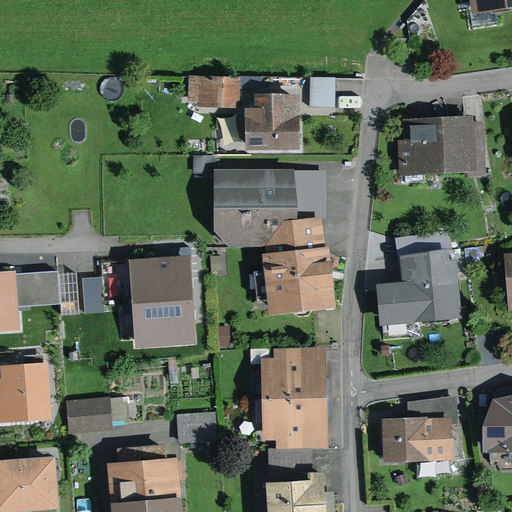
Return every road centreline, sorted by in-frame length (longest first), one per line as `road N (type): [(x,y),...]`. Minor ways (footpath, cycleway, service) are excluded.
road 1 (residential): [(351,391),(350,309),(374,93)]
road 2 (residential): [(351,391),(511,371)]
road 3 (residential): [(356,511),(351,391)]
